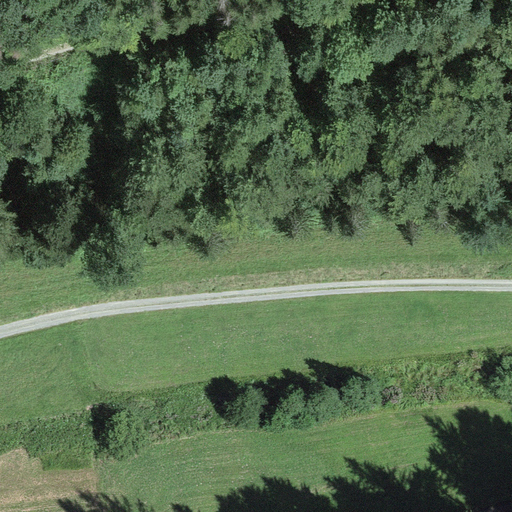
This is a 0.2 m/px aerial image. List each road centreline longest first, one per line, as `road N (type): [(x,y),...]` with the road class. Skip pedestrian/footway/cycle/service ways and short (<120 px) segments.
road 1 (track): [(511,283),(383,280),(0,327)]
road 2 (track): [(0,59),(334,0)]
